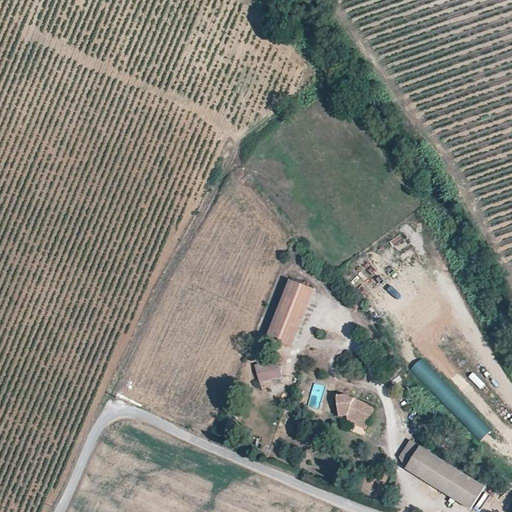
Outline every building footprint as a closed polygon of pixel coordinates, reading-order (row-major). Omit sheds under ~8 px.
[(267,340),(292,349),(316,289),(291,279),(267,340)] [(411,370),(481,441),(492,429),(422,359),(411,370)] [(255,368),(260,385),(282,379),(278,362),(255,368)] [(376,408),(345,395),(337,397),(342,417),(348,415),(369,424),(376,408)] [(369,424),(348,415),(346,420),(367,429),(369,424)] [(423,447),(409,439),(398,456),(408,470),(423,447)] [(487,487),(423,447),(408,470),(473,510),(487,487)]
